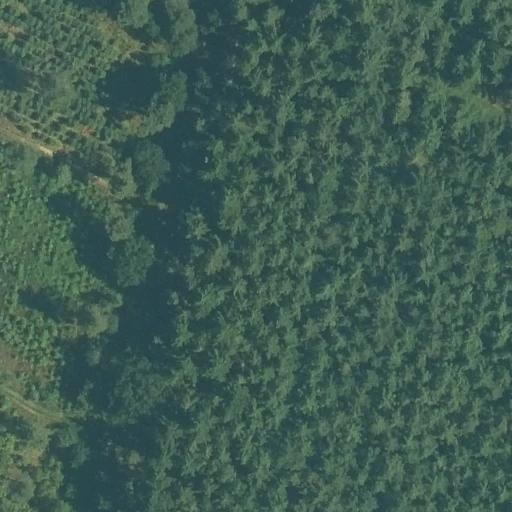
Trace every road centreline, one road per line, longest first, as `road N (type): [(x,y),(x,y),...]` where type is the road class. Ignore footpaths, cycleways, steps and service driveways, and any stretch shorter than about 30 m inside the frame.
road 1 (track): [(217,0),(159,280),(92,511)]
road 2 (track): [(278,0),(511,118)]
